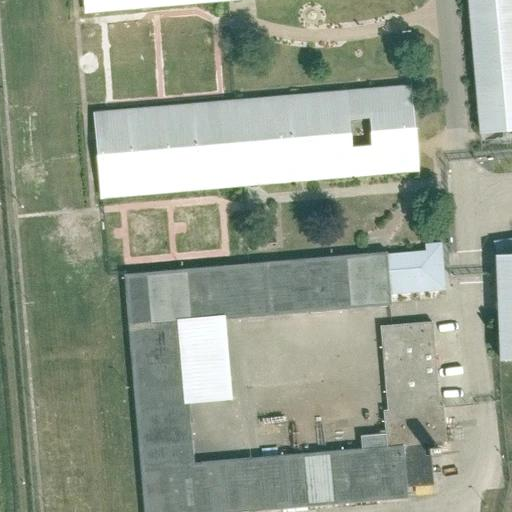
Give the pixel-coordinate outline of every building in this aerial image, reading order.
[(81,0),(83,14),(237,0),(81,0)] [(511,0),(465,0),(477,133),(511,130),(511,0)] [(411,86),(89,111),(98,199),(418,171),(411,86)] [(389,297),(445,293),(441,244),(424,245),(425,251),(386,254),(389,297)] [(262,511),(406,500),(402,448),(388,449),(190,465),(185,405),(178,322),(224,318),(390,304),(389,297),(386,254),(121,275),(140,511),(262,511)] [(511,254),(496,255),(498,359),(511,359),(511,254)] [(185,405),(230,402),(224,318),(178,322),(185,405)] [(433,323),(378,327),(388,449),(402,448),(443,444),(433,323)]
